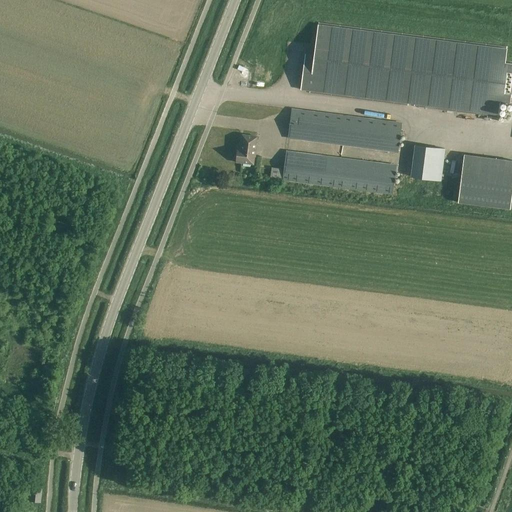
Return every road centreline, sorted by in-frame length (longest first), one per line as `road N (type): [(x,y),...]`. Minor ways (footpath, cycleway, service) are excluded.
road 1 (tertiary): [(71,511),(90,380),(236,0)]
road 2 (unknown): [(203,81),(415,104)]
